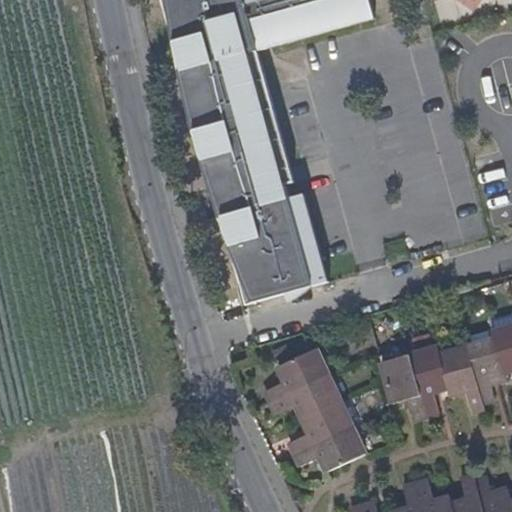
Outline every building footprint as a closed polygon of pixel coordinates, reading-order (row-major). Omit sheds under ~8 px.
[(168,0),(229,241),(238,240),(255,303),(332,283),(308,196),(292,200),(285,171),(298,167),(265,42),(280,39),(282,46),(383,18),(378,0),(168,0)] [(428,0),(432,15),(493,0),(428,0)] [(511,326),(493,332),(496,342),(505,375),(511,372),(511,326)] [(505,375),(496,342),(468,349),(483,404),(495,401),(491,385),(506,381),(505,375)] [(449,391),(440,356),(438,347),(409,355),(425,419),(439,415),(434,395),(449,391)] [(483,404),(468,349),(440,356),(449,391),(450,396),(467,392),(472,413),(485,411),(483,404)] [(269,394),(275,406),(329,380),(316,354),(279,372),(285,386),(269,394)] [(425,419),(409,355),(382,363),(393,406),(407,403),(412,423),(425,419)] [(329,380),(275,406),(280,417),(298,409),(304,424),(343,408),(329,380)] [(343,408),(304,424),(312,440),(293,449),(298,459),(355,434),(343,408)] [(355,434),(298,459),(304,470),(322,462),(328,476),(368,459),(355,434)] [(482,511),(474,482),(472,476),(458,480),(463,500),(450,504),(451,511),(482,511)] [(482,511),(511,511),(511,508),(511,503),(506,489),(491,492),(487,479),(474,482),(482,511)] [(423,511),(451,511),(450,504),(448,497),(431,501),(427,482),(416,485),(423,511)] [(423,511),(416,485),(404,488),(408,507),(393,511),(392,511),(423,511)] [(376,511),(374,503),(362,506),(363,511),(376,511)]
